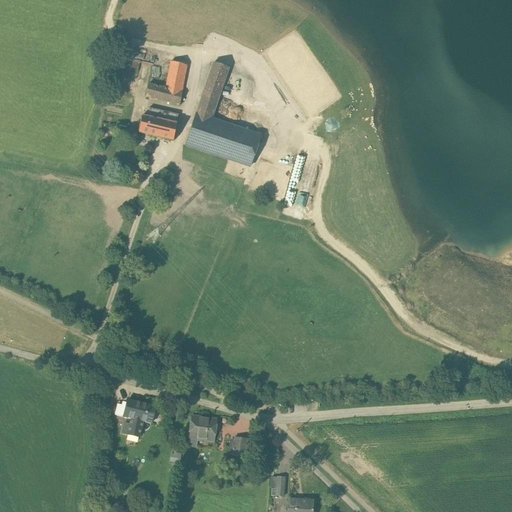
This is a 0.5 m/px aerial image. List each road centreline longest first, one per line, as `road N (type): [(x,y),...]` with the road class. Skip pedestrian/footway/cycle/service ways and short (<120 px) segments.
road 1 (unclassified): [(0,345),(279,419),(511,402)]
road 2 (track): [(511,364),(473,354),(399,310),(317,219),(324,158),(259,72),(245,58),(192,50)]
road 3 (track): [(102,89),(96,124),(54,164),(0,154)]
road 4 (track): [(262,417),(360,511)]
